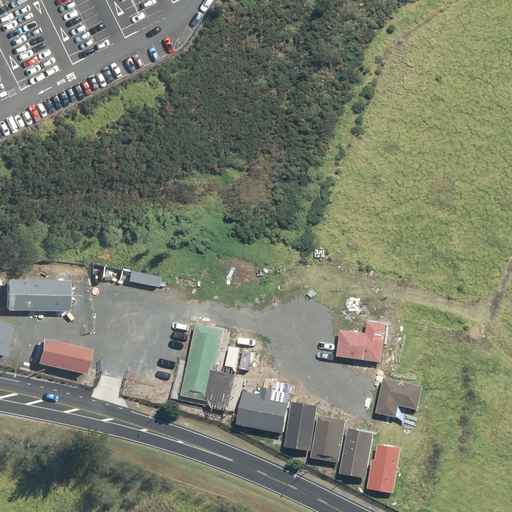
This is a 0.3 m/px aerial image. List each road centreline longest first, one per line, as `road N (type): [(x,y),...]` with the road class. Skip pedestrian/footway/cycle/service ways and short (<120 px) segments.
road 1 (track): [(171,308),(266,323),(283,277),(301,268),(385,49),(452,0)]
road 2 (unclassified): [(0,396),(177,439),(339,511)]
road 3 (track): [(511,262),(491,317),(369,281)]
